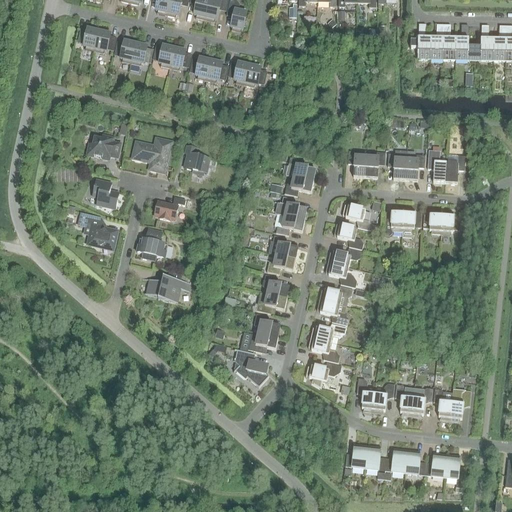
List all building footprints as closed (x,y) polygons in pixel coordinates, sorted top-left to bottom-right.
[(158,0),(155,12),(157,12),(157,16),(166,18),(170,0),(158,0)] [(181,4),(188,5),(188,0),(170,0),(166,18),(176,20),(176,17),(178,17),(181,4)] [(190,0),(190,2),(197,3),(194,17),(196,17),(195,20),(205,22),(209,2),(201,0),(190,0)] [(226,10),(228,0),(218,0),(218,4),(209,2),(205,22),(214,25),(215,21),(217,22),(220,8),(226,10)] [(306,4),(317,4),(317,0),(298,0),(298,8),(306,8),(306,4)] [(329,9),(336,9),(336,0),(317,0),(317,4),(329,4),(329,9)] [(345,5),(357,5),(357,0),(338,0),(338,9),(345,9),(345,5)] [(357,0),(357,5),(369,5),(369,10),(376,10),(375,0),(357,0)] [(241,35),(241,31),(242,32),(246,14),(238,12),(239,6),(237,3),(230,1),(227,14),(234,16),(231,29),(232,29),(231,33),(241,35)] [(426,26),(419,26),(418,40),(418,42),(410,42),(410,50),(418,50),(417,57),(418,57),(417,61),(430,61),(431,40),(424,40),(424,37),(425,37),(426,26)] [(438,41),(431,40),(430,61),(443,62),(443,27),(436,27),(436,38),(438,38),(438,41)] [(450,27),(443,27),(443,62),(455,62),(456,41),(449,41),(449,38),(450,38),(450,27)] [(468,27),(461,27),(461,38),(463,38),(463,41),(456,41),(455,62),(468,62),(468,49),(469,41),(468,41),(468,27)] [(488,28),(481,27),(481,41),(480,50),(480,62),(493,63),(494,42),(487,42),(487,39),(488,39),(488,28)] [(500,42),(494,42),(493,63),(505,63),(506,28),(499,28),(499,39),(501,39),(500,42)] [(87,33),(80,31),(77,44),(84,46),(83,48),(85,48),(85,51),(94,54),(99,33),(87,30),(87,33)] [(99,33),(94,54),(104,56),(104,53),(106,53),(107,51),(113,52),(116,39),(110,38),(110,36),(99,33)] [(121,64),(131,66),(135,45),(124,43),(124,45),(117,44),(114,57),(121,58),(120,60),(122,61),(121,64)] [(131,66),(140,68),(141,65),(143,65),(143,63),(150,65),(153,52),(146,50),(147,48),(135,45),(131,66)] [(160,69),(169,71),(174,50),(163,48),(162,50),(156,48),(153,61),(159,63),(159,65),(161,65),(160,69)] [(468,62),(480,62),(480,50),(468,49),(468,62)] [(182,68),(188,69),(191,56),(185,55),(185,53),(174,50),(169,71),(179,73),(180,70),(182,70),(182,68)] [(192,61),(189,74),(196,75),(195,77),(197,78),(197,81),(206,83),(211,63),(199,60),(199,62),(192,61)] [(206,83),(216,85),(216,82),(218,82),(219,80),(225,82),(228,69),(222,67),(222,65),(211,63),(206,83)] [(235,86),(245,88),(249,67),(238,65),(237,67),(231,65),(228,78),(234,80),(234,82),(236,82),(235,86)] [(245,88),(254,90),(255,87),(257,87),(257,85),(264,87),(267,73),(260,72),(261,70),(249,67),(245,88)] [(185,92),(192,94),(194,86),(187,85),(185,92)] [(370,132),(371,117),(357,117),(356,131),(370,132)] [(121,126),(119,136),(126,137),(128,127),(121,126)] [(90,146),(87,157),(94,158),(102,159),(102,160),(108,162),(109,158),(117,159),(120,146),(112,144),(113,140),(102,138),(102,140),(94,138),(92,146),(90,146)] [(152,163),(150,171),(165,175),(172,145),(157,141),(155,149),(136,145),(133,160),(135,160),(135,161),(139,162),(140,162),(147,163),(148,162),(152,163)] [(204,175),(206,175),(210,160),(195,157),(197,150),(187,148),(185,155),(187,156),(184,170),(197,173),(197,175),(204,177),(204,175)] [(393,182),(405,182),(407,153),(395,152),(394,156),(388,156),(387,169),(394,169),(393,182)] [(429,152),(427,171),(434,172),(433,184),(445,185),(445,184),(446,165),(439,164),(440,153),(429,152)] [(354,166),(353,179),(365,180),(365,179),(367,159),(359,159),(360,154),(348,153),(348,166),(354,166)] [(405,182),(417,183),(418,170),(424,170),(425,157),(418,157),(415,157),(415,154),(415,153),(407,153),(405,182)] [(384,168),(385,155),(374,154),(373,160),(367,159),(365,179),(377,180),(378,167),(384,168)] [(445,184),(457,185),(458,173),(464,173),(465,158),(458,158),(458,165),(446,165),(445,184)] [(304,163),(290,159),(286,177),(294,179),(313,183),(316,172),(303,169),(304,163)] [(298,192),(311,195),(314,183),(313,183),(294,179),(292,186),(287,185),(284,196),(297,199),(298,192)] [(110,194),(112,186),(96,182),(92,198),(98,199),(96,206),(116,211),(119,196),(110,194)] [(271,186),(269,194),(280,196),(282,188),(271,186)] [(170,221),(175,223),(178,209),(177,208),(178,206),(185,208),(186,202),(174,199),(173,205),(172,207),(158,204),(157,208),(156,209),(156,210),(156,211),(156,212),(156,213),(156,214),(155,214),(155,218),(160,219),(159,220),(169,222),(170,221)] [(304,222),(307,211),(294,208),(296,202),(283,199),(281,205),(280,205),(277,216),(304,223),(304,222)] [(372,226),(370,223),(363,221),(365,212),(345,208),(346,207),(345,207),(342,218),(343,218),(346,218),(345,220),(359,223),(357,230),(370,233),(372,226)] [(385,214),(384,228),(384,238),(389,239),(392,236),(393,234),(402,234),(404,213),(392,212),(392,215),(385,214)] [(411,241),(412,235),(413,234),(412,234),(412,232),(414,232),(414,229),(421,230),(422,217),(415,216),(415,214),(404,213),(402,234),(402,240),(411,241)] [(104,229),(103,226),(100,225),(101,220),(87,217),(81,215),(78,227),(84,228),(83,235),(90,237),(88,246),(113,251),(117,233),(104,230),(104,229)] [(430,236),(441,237),(442,216),(430,215),(430,217),(424,217),(423,230),(429,230),(429,233),(431,233),(431,235),(430,235),(430,236)] [(302,234),(305,222),(304,222),(304,223),(277,216),(274,228),(277,229),(276,235),(288,238),(290,232),(302,234)] [(450,234),(453,234),(453,232),(459,232),(460,219),(454,219),(454,216),(442,216),(441,237),(451,237),(450,237),(450,234)] [(357,232),(336,227),(334,237),(335,238),(335,237),(337,237),(337,239),(350,243),(349,249),(362,252),(363,246),(361,242),(355,241),(357,232)] [(246,229),(245,236),(251,237),(253,237),(255,231),(246,229)] [(157,258),(165,260),(167,248),(168,248),(168,247),(160,245),(162,234),(148,231),(146,242),(139,240),(139,241),(137,254),(143,255),(142,260),(155,263),(157,258)] [(278,246),(276,257),(295,262),(295,261),(298,250),(285,247),(287,241),(274,238),(273,244),(278,246)] [(360,260),(361,254),(348,251),(347,257),(333,254),(333,256),(330,256),(331,255),(330,255),(328,265),(348,270),(350,261),(356,263),(360,260)] [(281,271),(293,273),(296,261),(295,261),(295,262),(276,257),(274,264),(269,263),(267,274),(279,277),(281,271)] [(355,290),(357,284),(353,277),(347,276),(348,270),(328,265),(325,275),(326,275),(326,274),(329,275),(328,277),(342,280),(340,287),(355,290)] [(278,280),(265,277),(263,288),(268,292),(267,296),(286,301),(286,300),(289,289),(276,286),(278,280)] [(158,299),(158,301),(176,305),(179,291),(190,293),(192,285),(163,279),(162,284),(142,280),(150,282),(147,296),(158,299)] [(351,298),(353,292),(340,289),(338,295),(325,292),(324,294),(322,293),(321,293),(319,303),(346,309),(348,300),(351,298)] [(238,293),(230,290),(228,297),(237,299),(238,293)] [(356,291),(355,298),(363,300),(365,293),(356,291)] [(272,310),(284,313),(287,300),(286,300),(286,301),(267,296),(260,294),(256,313),(270,316),(272,310)] [(233,301),(226,299),(225,299),(223,306),(224,307),(231,308),(233,301)] [(347,328),(348,321),(345,316),(346,309),(319,303),(317,313),(318,312),(320,313),(320,315),(333,318),(332,324),(347,328)] [(260,328),(258,335),(277,340),(277,339),(280,328),(268,325),(269,319),(256,316),(254,327),(260,328)] [(345,336),(346,330),(331,326),(330,333),(316,330),(316,332),(313,331),(313,330),(310,340),(331,345),(333,339),(338,340),(345,336)] [(225,334),(218,331),(217,331),(215,339),(216,339),(223,341),(225,334)] [(263,349),(275,352),(278,340),(277,339),(277,340),(258,335),(257,338),(252,336),(248,352),(262,355),(263,349)] [(323,362),(338,365),(340,359),(336,353),(330,351),(331,345),(310,340),(308,350),(309,350),(312,350),(311,352),(325,355),(323,362)] [(265,377),(268,367),(255,364),(257,357),(235,352),(234,352),(237,353),(235,364),(239,368),(234,374),(236,372),(245,381),(247,379),(259,389),(269,378),(268,378),(268,379),(265,377)] [(340,375),(342,368),(327,365),(325,371),(312,368),(311,370),(309,370),(309,369),(308,369),(306,380),(306,379),(313,381),(312,383),(311,384),(320,389),(321,383),(326,384),(328,377),(334,379),(340,375)] [(471,372),(471,377),(477,378),(479,367),(467,366),(466,371),(471,372)] [(358,381),(357,396),(363,397),(362,410),(364,411),(363,413),(363,414),(373,415),(375,394),(366,393),(367,385),(365,381),(358,381)] [(383,413),(385,413),(386,399),(393,400),(394,387),(388,386),(384,389),(384,395),(375,394),(373,415),(383,416),(383,415),(382,415),(383,413)] [(401,418),(411,419),(414,391),(405,390),(403,388),(396,387),(395,400),(401,401),(400,415),(402,415),(402,417),(401,417),(401,418)] [(431,404),(433,391),(426,390),(424,392),(414,391),(411,419),(421,420),(422,420),(421,420),(421,417),(423,417),(425,404),(431,404)] [(441,392),(435,391),(433,405),(440,405),(438,419),(440,419),(440,422),(439,422),(450,424),(452,403),(443,402),(444,395),(441,392)] [(470,409),(471,393),(465,393),(453,391),(452,403),(450,424),(460,425),(460,424),(459,424),(459,421),(462,422),(463,408),(470,409)] [(368,448),(354,447),(352,469),(365,471),(368,448)] [(365,471),(378,472),(381,450),(368,448),(365,471)] [(393,461),(386,461),(385,473),(405,475),(407,453),(393,451),(393,452),(394,452),(393,461)] [(421,454),(407,453),(405,475),(425,478),(426,465),(419,464),(421,455),(421,454)] [(433,466),(426,465),(425,478),(445,480),(447,457),(433,456),(434,456),(433,466)] [(456,490),(464,490),(466,470),(459,469),(460,459),(461,459),(447,457),(445,480),(457,481),(456,490)]
